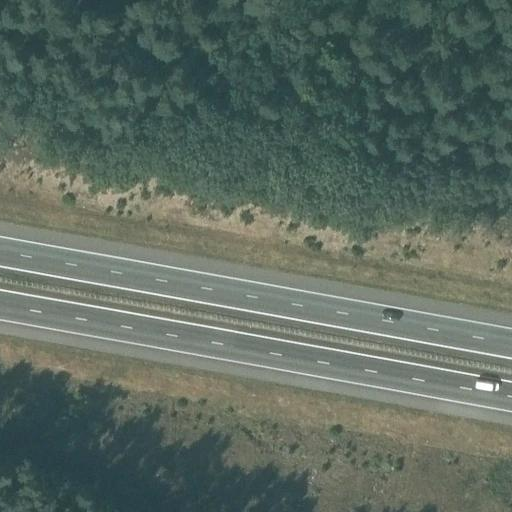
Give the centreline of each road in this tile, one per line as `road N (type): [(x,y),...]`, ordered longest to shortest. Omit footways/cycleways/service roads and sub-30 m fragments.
road 1 (motorway): [(0,305),(511,399)]
road 2 (motorway): [(511,345),(0,251)]
